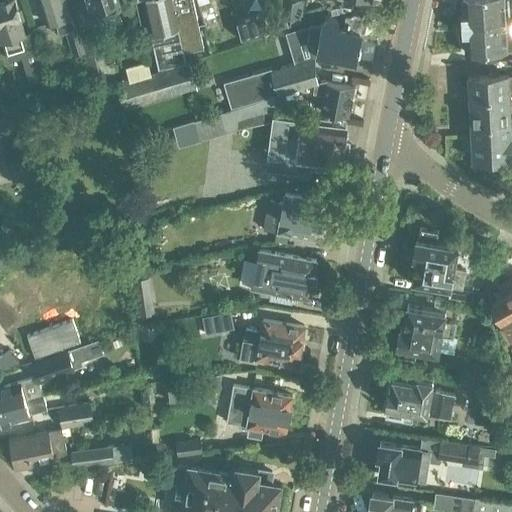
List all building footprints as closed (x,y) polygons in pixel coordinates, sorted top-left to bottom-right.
[(34,34),(25,37),(21,23),(14,0),(12,0),(0,4),(0,43),(0,44),(2,44),(8,65),(22,61),(40,55),(34,34)] [(80,28),(74,30),(70,18),(64,0),(39,0),(47,25),(56,23),(61,36),(65,34),(72,58),(88,53),(84,40),(80,28)] [(86,0),(89,7),(94,21),(121,12),(117,0),(86,0)] [(182,55),(170,0),(136,0),(137,3),(143,2),(151,37),(157,62),(160,73),(160,74),(185,67),(182,55)] [(170,0),(182,55),(204,50),(192,0),(170,0)] [(511,0),(463,0),(465,17),(463,17),(463,26),(511,22),(511,0)] [(290,28),(302,24),(304,2),(292,6),(290,28)] [(322,7),(317,9),(305,12),(303,26),(326,19),(322,9),(322,7)] [(266,10),(237,18),(244,42),(273,34),(266,10)] [(362,17),(352,15),(351,18),(346,17),(344,27),(349,28),(349,32),(336,29),(337,21),(328,20),(322,24),(322,28),(310,26),(309,32),(308,32),(297,30),(295,42),(308,45),(308,42),(314,44),(321,45),(319,56),(355,63),(355,60),(360,58),(362,52),(358,48),(358,43),(360,34),(365,33),(367,21),(363,17),(363,16),(362,16),(362,17)] [(511,23),(463,26),(464,35),(466,35),(467,54),(508,52),(508,51),(511,50),(511,23)] [(98,36),(84,40),(88,53),(95,77),(108,73),(98,36)] [(320,64),(315,64),(314,60),(273,72),(271,73),(278,96),(316,85),(316,77),(321,77),(320,64)] [(47,79),(42,62),(24,68),(30,88),(48,82),(47,79)] [(185,67),(160,74),(119,85),(126,110),(193,89),(186,66),(185,67)] [(271,73),(273,72),(272,70),(224,84),(232,110),(278,96),(271,73)] [(468,78),(469,101),(510,99),(511,98),(511,76),(509,77),(509,76),(468,78)] [(327,84),(316,86),(314,94),(324,96),(321,113),(349,116),(354,87),(327,84)] [(276,121),(275,114),(288,116),(285,95),(192,123),(198,143),(276,121)] [(469,101),(471,127),(511,125),(510,99),(469,101)] [(27,116),(0,124),(0,131),(2,140),(31,131),(27,116)] [(308,125),(302,124),(276,121),(270,170),(309,175),(310,168),(323,170),(324,163),(339,165),(342,146),(344,146),(346,129),(330,127),(331,119),(309,116),(308,125)] [(511,125),(471,127),(472,161),(511,158),(511,125)] [(6,154),(9,170),(38,164),(35,148),(6,154)] [(264,229),(271,230),(279,232),(279,233),(281,233),(319,239),(318,240),(321,240),(321,238),(320,237),(321,233),(327,201),(325,201),(287,195),(287,194),(285,194),(284,206),(268,203),(264,229)] [(62,216),(69,247),(102,240),(96,209),(62,216)] [(135,228),(118,232),(122,248),(139,244),(135,228)] [(417,258),(413,281),(450,288),(451,288),(451,287),(463,289),(466,271),(455,269),(459,247),(437,243),(439,233),(421,230),(419,240),(418,240),(414,258),(417,258)] [(0,237),(0,269),(15,257),(12,253),(12,252),(0,237)] [(259,251),(256,269),(253,288),(274,292),(272,300),(286,303),(287,295),(308,299),(310,300),(311,297),(312,286),(314,286),(316,273),(315,273),(317,262),(317,260),(315,260),(315,261),(275,253),(275,254),(259,251)] [(155,315),(149,277),(133,279),(139,317),(155,315)] [(511,277),(499,285),(505,296),(505,297),(494,303),(502,319),(503,319),(504,321),(511,333),(511,277)] [(451,288),(450,288),(448,300),(461,302),(463,289),(451,287),(451,288)] [(461,302),(448,300),(446,308),(475,313),(477,304),(461,302)] [(438,353),(438,351),(454,354),(457,339),(453,339),(456,324),(445,322),(444,322),(446,313),(408,306),(404,328),(401,328),(398,346),(399,346),(397,357),(415,360),(417,350),(438,353)] [(231,313),(210,317),(203,319),(206,335),(235,329),(231,313)] [(28,336),(36,359),(81,343),(73,320),(28,336)] [(305,328),(264,321),(261,332),(246,330),(241,361),(257,363),(258,360),(259,360),(298,366),(305,328)] [(67,352),(68,353),(73,369),(84,366),(82,362),(104,354),(99,341),(67,352)] [(73,369),(68,353),(31,366),(36,379),(21,383),(0,388),(0,407),(35,398),(44,397),(39,384),(74,372),(73,369)] [(0,356),(0,367),(4,374),(15,369),(3,354),(0,356)] [(222,375),(197,378),(200,400),(212,399),(211,390),(224,388),(222,375)] [(427,414),(440,417),(451,419),(456,395),(432,391),(434,382),(418,380),(417,384),(393,379),(391,389),(390,389),(387,407),(388,407),(386,418),(412,423),(414,412),(427,415),(427,414)] [(293,397),(233,386),(227,424),(250,428),(249,436),(262,439),(263,430),(286,434),(293,397)] [(191,389),(168,391),(170,403),(192,400),(191,389)] [(0,426),(30,418),(30,415),(47,410),(44,397),(35,398),(0,407),(0,426)] [(91,404),(62,410),(65,428),(94,424),(91,404)] [(60,430),(48,433),(11,440),(17,469),(54,462),(54,458),(65,455),(63,443),(65,443),(64,438),(62,438),(60,430)] [(201,438),(177,441),(179,456),(204,453),(201,438)] [(421,449),(381,443),(378,459),(382,460),(379,476),(416,482),(416,481),(426,482),(429,463),(440,464),(440,463),(457,466),(456,469),(473,472),(478,449),(439,442),(438,453),(421,451),(421,449)] [(124,445),(72,453),(75,468),(126,460),(124,445)] [(162,463),(149,461),(146,477),(159,479),(162,463)] [(275,511),(280,486),(257,483),(260,471),(239,467),(238,471),(232,470),(231,475),(176,466),(173,482),(179,483),(174,511),(275,511)] [(374,510),(373,511),(421,511),(423,503),(413,501),(413,500),(373,494),(370,510),(374,510)] [(511,511),(511,505),(436,494),(434,509),(452,511),(511,511)]
